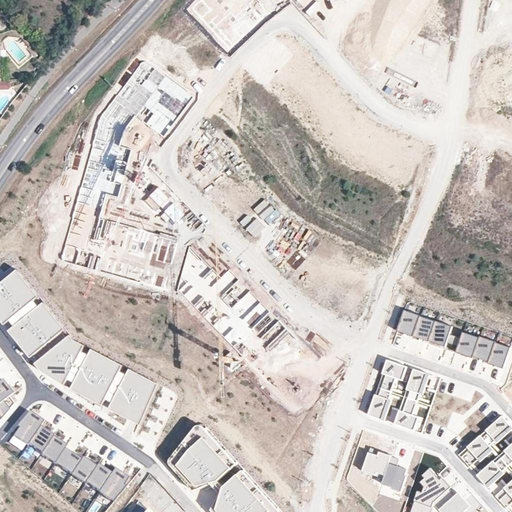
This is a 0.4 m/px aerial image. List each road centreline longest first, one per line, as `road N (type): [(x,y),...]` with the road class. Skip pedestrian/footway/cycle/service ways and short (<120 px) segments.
road 1 (residential): [(367,344),(305,317),(168,165),(170,143),(280,18),(381,107),(452,139)]
road 2 (tertiary): [(0,173),(144,0)]
road 3 (residential): [(367,344),(452,139)]
road 4 (residential): [(34,388),(153,467),(195,511)]
road 5 (residential): [(344,417),(446,455),(500,511)]
road 6 (residential): [(511,415),(486,386),(367,344)]
